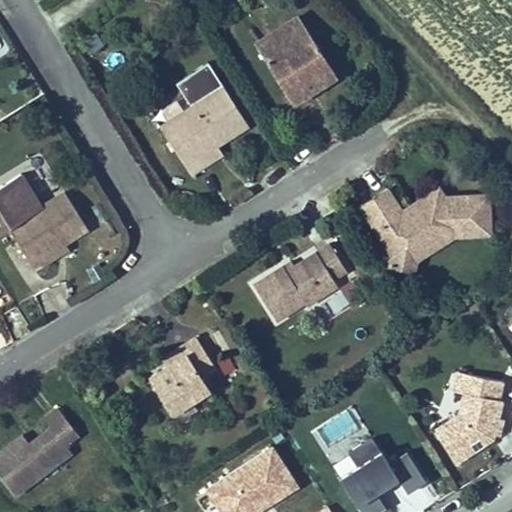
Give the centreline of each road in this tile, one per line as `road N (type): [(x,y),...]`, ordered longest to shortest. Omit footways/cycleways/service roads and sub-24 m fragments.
road 1 (unclassified): [(183,250),(442,87)]
road 2 (unclassified): [(8,0),(183,250)]
road 3 (track): [(511,165),(364,0)]
road 4 (unclassified): [(0,366),(183,250)]
